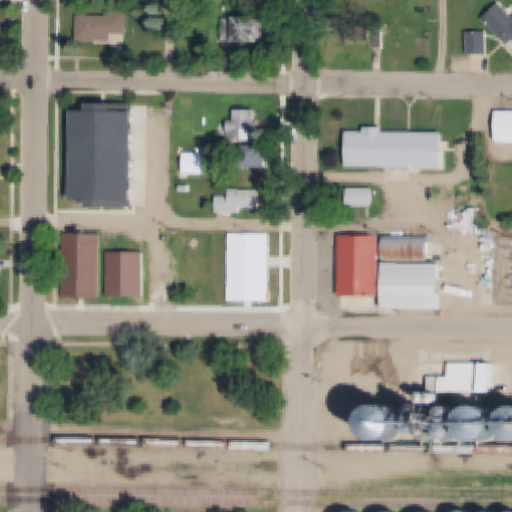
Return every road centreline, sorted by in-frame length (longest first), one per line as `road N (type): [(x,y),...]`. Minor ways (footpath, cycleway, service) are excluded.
road 1 (tertiary): [(35,511),(41,0)]
road 2 (residential): [(511,328),(38,324)]
road 3 (residential): [(511,84),(41,80)]
road 4 (residential): [(303,326),(307,0)]
road 5 (residential): [(299,511),(303,326)]
